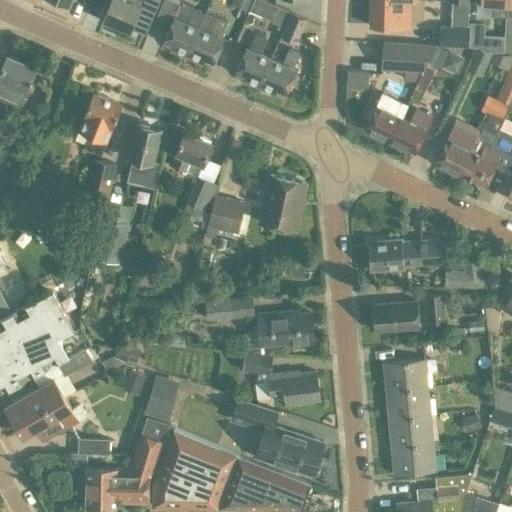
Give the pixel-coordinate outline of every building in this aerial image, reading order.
[(130,29),(139,5),(126,0),(110,0),(103,17),(130,29)] [(232,0),(231,3),(247,10),(251,0),(232,0)] [(409,26),(410,0),(370,0),(369,24),(409,26)] [(466,24),(467,1),(452,0),(450,0),(450,23),(451,23),(465,24),(466,24)] [(506,3),(506,0),(479,0),(479,2),(494,3),(493,15),(506,16),(506,3)] [(186,55),(199,26),(188,21),(194,5),(183,1),(176,16),(174,15),(163,40),(172,44),(170,49),(186,55)] [(277,7),(271,19),(284,25),(290,13),(277,7)] [(284,25),(280,35),(296,42),(307,18),(290,11),(290,13),(284,25)] [(213,61),(224,36),(221,35),(227,20),(216,15),(209,30),(199,26),(186,55),(202,62),(204,57),(213,61)] [(440,23),(440,42),(465,43),(465,24),(451,23),(450,23),(440,23)] [(259,86),(271,57),(260,52),(266,37),(256,32),(249,47),(247,46),(236,70),(245,74),(243,79),(259,86)] [(505,34),(483,33),(482,49),(492,52),(504,52),(505,34)] [(404,78),(418,79),(436,43),(436,41),(383,38),(381,67),(405,68),(404,78)] [(464,55),(436,43),(418,79),(415,86),(424,90),(435,68),(426,64),(428,61),(442,67),(443,65),(457,71),(464,55)] [(285,92),(296,68),(293,66),(299,51),(288,46),(282,61),(271,57),(259,86),(274,93),(277,88),(285,92)] [(511,56),(511,53),(504,52),(492,52),(491,54),(488,61),(506,69),(511,56)] [(35,66),(7,54),(0,71),(0,97),(19,105),(35,66)] [(349,83),(371,84),(371,68),(349,67),(349,83)] [(122,104),(94,92),(81,122),(80,121),(77,129),(89,134),(84,146),(101,153),(106,141),(107,141),(110,132),(122,104)] [(382,92),(365,127),(390,139),(401,115),(407,103),(397,99),(382,92)] [(480,108),(489,112),(496,98),(487,94),(480,108)] [(496,98),(489,112),(503,118),(509,104),(496,98)] [(414,107),(409,119),(401,115),(390,139),(414,150),(431,115),(414,107)] [(472,149),(461,172),(485,184),(494,165),(505,171),(511,155),(511,135),(498,129),(503,118),(489,112),(489,113),(482,126),(472,149)] [(153,159),(160,128),(136,123),(129,155),(133,156),(127,179),(143,183),(145,176),(156,178),(160,161),(153,159)] [(436,161),(461,172),(472,149),(462,144),(468,133),(453,126),(436,161)] [(175,151),(170,163),(185,170),(190,157),(203,163),(206,156),(212,142),(184,130),(175,151)] [(107,198),(109,198),(117,163),(91,157),(83,192),(107,198)] [(270,173),(259,220),(295,228),(305,181),(270,173)] [(187,202),(211,211),(215,194),(218,184),(198,176),(187,202)] [(208,223),(207,224),(238,231),(245,201),(215,194),(211,211),(208,223)] [(129,221),(103,216),(94,256),(119,262),(129,221)] [(369,240),(371,268),(402,266),(442,262),(441,237),(402,240),(401,237),(369,240)] [(139,262),(139,247),(125,247),(124,261),(139,262)] [(201,249),(199,263),(209,264),(211,251),(201,249)] [(483,287),(480,256),(463,258),(464,270),(454,270),(453,286),(481,288),(483,287)] [(511,276),(499,304),(511,310),(511,276)] [(0,392),(57,360),(85,345),(85,344),(91,341),(80,321),(73,325),(52,288),(0,316),(0,392)] [(205,299),(221,297),(221,288),(192,290),(192,300),(205,299)] [(442,292),(425,293),(427,322),(445,321),(442,292)] [(205,299),(207,318),(254,315),(253,295),(234,297),(221,297),(205,299)] [(417,299),(373,302),(375,329),(419,326),(417,299)] [(497,330),(500,311),(493,306),(485,305),(487,329),(497,330)] [(288,343),(313,340),(310,311),(287,314),(286,310),(257,313),(260,342),(288,339),(288,343)] [(120,343),(116,355),(136,361),(140,350),(120,343)] [(92,358),(85,345),(57,360),(63,371),(54,376),(5,404),(18,427),(32,419),(67,399),(64,394),(75,387),(66,373),(92,358)] [(271,372),(272,352),(244,351),(242,369),(262,371),(269,372),(271,372)] [(107,370),(127,360),(113,355),(102,360),(107,370)] [(424,356),(383,360),(386,388),(427,384),(424,356)] [(145,374),(129,368),(125,378),(142,384),(145,374)] [(269,372),(262,371),(263,380),(255,381),(258,398),(272,396),(272,398),(285,396),(285,402),(320,397),(316,370),(292,374),(292,370),(269,373),(269,372)] [(168,420),(180,380),(155,373),(144,413),(168,420)] [(427,384),(386,388),(388,417),(429,413),(427,384)] [(511,389),(493,384),(495,401),(511,408),(511,389)] [(231,418),(264,429),(256,455),(313,473),(323,440),(273,424),(278,409),(237,396),(231,418)] [(79,402),(71,406),(67,399),(32,419),(42,437),(45,436),(85,413),(79,402)] [(489,420),(511,427),(511,408),(495,401),(495,405),(493,404),(489,420)] [(429,413),(388,417),(391,445),(432,441),(429,413)] [(466,431),(479,426),(475,413),(461,417),(466,431)] [(116,500),(148,500),(148,474),(152,474),(169,423),(147,416),(135,457),(132,457),(116,457),(117,466),(87,465),(86,506),(116,506),(116,500)] [(301,507),(310,482),(238,454),(172,425),(153,484),(152,505),(301,507)] [(110,452),(110,437),(78,437),(78,451),(110,452)] [(394,473),(435,469),(432,441),(391,445),(394,473)] [(397,511),(436,511),(437,506),(454,504),(454,511),(459,511),(467,491),(466,491),(469,482),(398,489),(399,500),(396,501),(397,511)] [(492,511),(473,506),(477,494),(467,491),(459,511),(492,511)]
